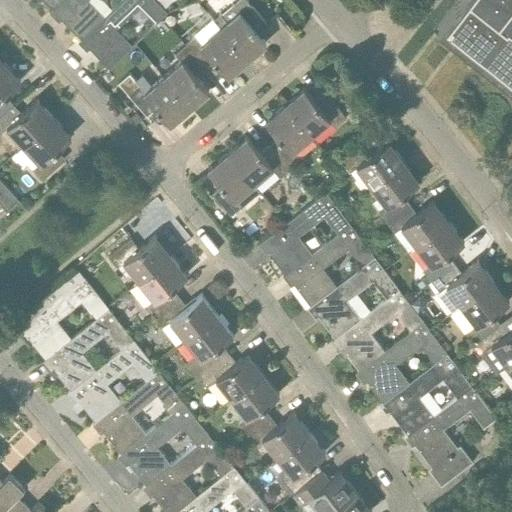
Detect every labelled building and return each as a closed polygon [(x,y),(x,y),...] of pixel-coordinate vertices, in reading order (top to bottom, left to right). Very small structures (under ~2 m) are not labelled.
[(44,0),(52,8),(60,0),(44,0)] [(80,37),(111,8),(103,0),(60,0),(52,8),(49,11),(58,20),(61,17),(80,37)] [(109,67),(133,44),(116,27),(139,5),(156,22),(167,11),(155,0),(118,0),(111,8),(80,37),(77,40),(87,49),(89,47),(109,67)] [(213,20),(219,26),(246,58),(266,42),(256,31),(266,22),(246,0),(237,0),(221,14),(220,13),(213,20)] [(511,15),(510,14),(511,11),(511,0),(457,0),(438,25),(511,84),(511,15)] [(227,75),(246,58),(219,26),(201,42),(196,35),(185,44),(205,66),(213,59),(227,75)] [(162,75),(190,107),(209,90),(195,74),(205,66),(185,44),(175,53),(180,59),(162,75)] [(0,115),(13,103),(6,94),(21,80),(4,61),(0,64),(0,115)] [(127,92),(138,83),(129,73),(118,82),(127,92)] [(190,107),(162,75),(144,90),(138,83),(127,92),(147,116),(156,107),(170,123),(190,107)] [(330,120),(335,126),(346,117),(323,90),(313,98),(304,87),(285,103),(312,135),(330,120)] [(6,127),(23,145),(54,116),(37,97),(21,111),(13,103),(0,115),(0,132),(6,127)] [(269,143),(289,165),(299,157),(294,150),(312,135),(285,103),(265,120),(279,135),(269,143)] [(23,145),(40,163),(34,169),(42,178),(64,159),(55,149),(71,135),(54,116),(23,145)] [(278,175),(289,165),(269,143),(260,151),(247,135),(228,151),(261,191),(280,177),(278,175)] [(356,166),(370,185),(403,160),(388,140),(371,152),(363,141),(341,160),(349,171),(356,166)] [(260,192),(261,191),(228,151),(208,168),(221,184),(211,192),(230,214),(257,192),(259,190),(260,192)] [(386,221),(409,203),(402,193),(419,180),(403,160),(370,185),(384,204),(378,209),(386,221)] [(0,216),(19,199),(0,177),(0,216)] [(286,272),(312,252),(299,235),(324,215),(337,233),(350,223),(326,191),(258,242),(266,253),(269,250),(286,272)] [(408,251),(415,246),(449,220),(433,200),(417,212),(409,203),(386,221),(394,232),(408,251)] [(431,280),(454,262),(447,253),(464,240),(449,220),(415,246),(429,264),(422,269),(431,280)] [(310,305),(336,285),(323,267),(348,247),(362,265),(374,255),(350,223),(337,233),(312,252),(286,272),(283,274),(291,285),(294,282),(310,305)] [(123,261),(138,281),(172,255),(155,234),(139,247),(130,237),(107,255),(116,267),(123,261)] [(154,315),(177,296),(170,287),(187,274),(172,255),(138,281),(153,299),(146,304),(154,315)] [(334,337),(360,317),(347,299),(373,279),(386,297),(398,288),(374,255),(362,265),(336,285),(310,305),(307,307),(314,317),(318,315),(334,337)] [(453,310),(460,305),(494,280),(478,259),(462,272),(454,262),(431,280),(453,310)] [(45,357),(71,337),(57,319),(82,299),(96,317),(109,308),(78,269),(22,313),(28,320),(17,328),(25,338),(28,336),(45,357)] [(476,341),(500,322),(492,313),(509,300),(494,280),(460,305),(474,324),(467,329),(476,341)] [(358,369),(384,349),(371,331),(397,312),(410,330),(423,320),(398,288),(386,297),(360,317),(334,337),(331,339),(339,349),(342,347),(358,369)] [(169,320),(184,339),(217,313),(201,293),(185,306),(177,296),(154,315),(163,326),(169,320)] [(70,389),(95,368),(82,351),(107,331),(120,348),(133,338),(109,308),(96,317),(71,337),(45,357),(42,359),(50,369),(53,367),(70,389)] [(201,374),(228,351),(221,342),(233,333),(217,313),(184,339),(195,354),(183,363),(196,378),(201,374)] [(383,401),(408,381),(395,363),(421,344),(434,362),(447,352),(423,320),(410,330),(384,349),(358,369),(355,371),(363,381),(366,379),(383,401)] [(498,370),(505,365),(511,359),(511,327),(507,332),(500,322),(476,341),(498,370)] [(95,420),(120,400),(107,382),(132,363),(145,380),(158,370),(133,338),(120,348),(95,368),(70,389),(67,391),(75,401),(78,399),(95,420)] [(216,379),(231,398),(264,373),(248,352),(236,361),(228,351),(201,374),(209,385),(216,379)] [(407,433),(441,407),(428,389),(445,376),(458,394),(471,385),(447,352),(434,362),(408,381),(383,401),(380,403),(387,414),(390,411),(407,433)] [(120,452),(145,431),(132,414),(157,394),(170,411),(182,400),(158,370),(145,380),(120,400),(95,420),(92,422),(100,433),(103,430),(120,452)] [(246,433),(270,415),(263,405),(279,392),(264,373),(231,398),(245,417),(238,422),(246,433)] [(440,484),(472,460),(460,444),(457,446),(443,428),(469,408),(483,427),(495,417),(471,385),(458,394),(441,407),(407,433),(404,435),(411,446),(414,443),(431,465),(428,467),(440,484)] [(145,483),(171,463),(157,445),(182,426),(196,443),(208,433),(182,400),(170,411),(171,411),(145,431),(120,452),(117,454),(125,464),(128,462),(145,483)] [(262,438),(277,457),(310,432),(294,411),(277,424),(270,415),(246,433),(255,443),(262,438)] [(292,491),(316,473),(309,464),(325,451),(310,432),(277,457),(291,476),(284,481),(292,491)] [(167,511),(173,511),(196,494),(182,477),(207,457),(221,474),(233,465),(208,433),(196,443),(171,463),(145,483),(142,486),(150,496),(153,494),(167,511)] [(209,511),(207,509),(232,489),(246,506),(259,497),(233,465),(221,474),(196,494),(173,511),(209,511)] [(307,496),(319,511),(328,511),(356,491),(340,470),(323,483),(316,473),(292,491),(299,502),(307,496)] [(0,511),(27,511),(30,509),(16,495),(23,487),(9,474),(2,481),(0,482),(0,511)] [(368,511),(371,510),(356,491),(328,511),(368,511)] [(270,511),(259,497),(246,506),(238,511),(270,511)] [(47,511),(37,502),(30,509),(27,511),(47,511)]
